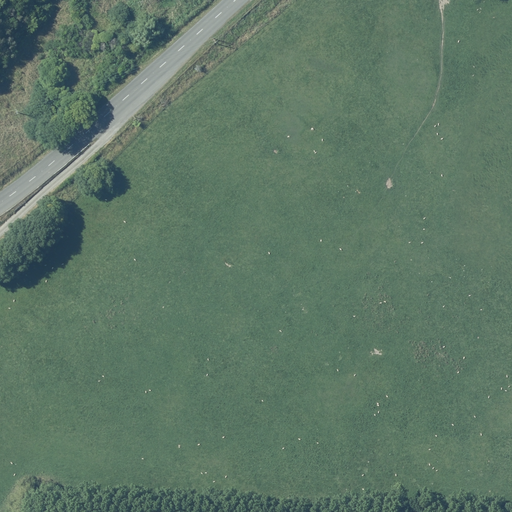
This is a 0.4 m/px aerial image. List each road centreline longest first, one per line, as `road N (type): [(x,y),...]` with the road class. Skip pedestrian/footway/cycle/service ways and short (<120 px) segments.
road 1 (tertiary): [(236,0),(109,112)]
road 2 (unclassified): [(109,112),(103,139),(0,230)]
road 3 (tertiary): [(109,112),(0,202)]
